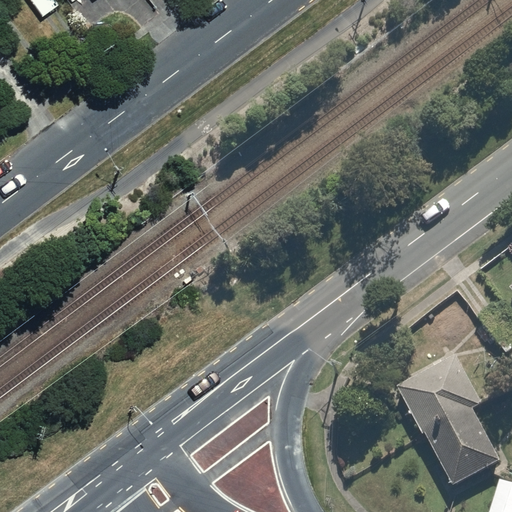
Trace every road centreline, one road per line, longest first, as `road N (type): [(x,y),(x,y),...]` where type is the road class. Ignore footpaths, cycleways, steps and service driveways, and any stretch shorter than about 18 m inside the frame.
road 1 (tertiary): [(0,203),(272,0)]
road 2 (secondary): [(338,297),(148,440)]
road 3 (tertiary): [(338,297),(288,418),(308,511)]
road 4 (secondary): [(511,167),(338,297)]
